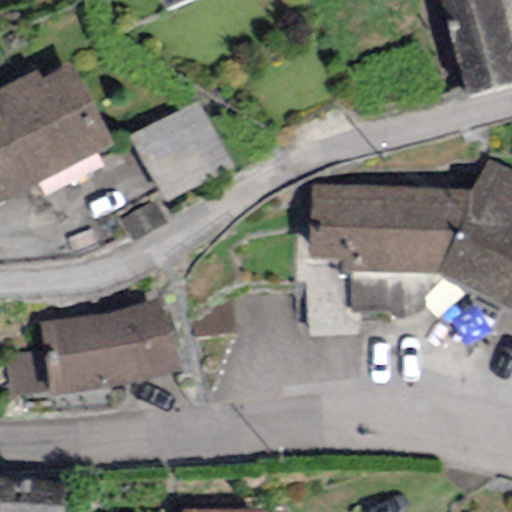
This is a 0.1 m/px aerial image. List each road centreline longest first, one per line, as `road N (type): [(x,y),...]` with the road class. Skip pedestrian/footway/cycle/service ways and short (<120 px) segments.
road 1 (residential): [(511,106),(288,168),(115,271),(0,284)]
road 2 (residential): [(0,450),(327,426),(414,427),(511,443)]
